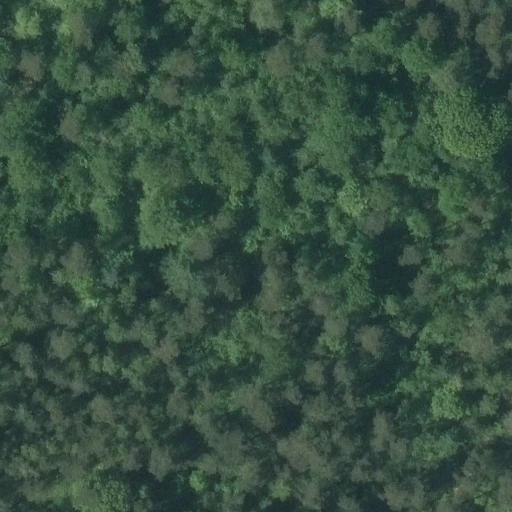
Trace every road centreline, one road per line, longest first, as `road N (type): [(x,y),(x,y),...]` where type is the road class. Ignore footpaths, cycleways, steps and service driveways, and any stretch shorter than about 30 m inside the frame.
road 1 (track): [(511,179),(350,0)]
road 2 (track): [(121,0),(0,111)]
